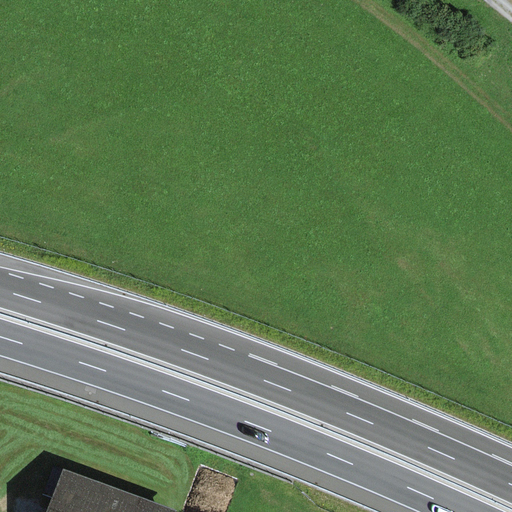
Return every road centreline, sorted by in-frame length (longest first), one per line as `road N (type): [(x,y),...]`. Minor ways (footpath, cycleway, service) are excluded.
road 1 (motorway): [(0,338),(234,417),(462,511)]
road 2 (motorway): [(434,449),(248,374),(0,290)]
